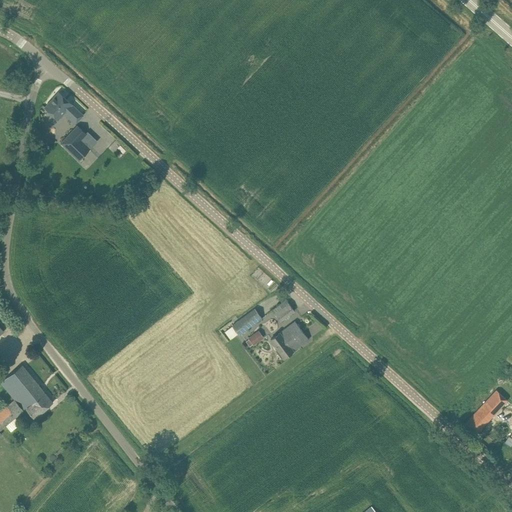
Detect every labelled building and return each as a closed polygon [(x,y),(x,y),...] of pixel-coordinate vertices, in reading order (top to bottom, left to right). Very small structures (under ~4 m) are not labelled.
[(44,107),(58,119),(63,113),(75,124),(83,115),(71,104),(72,104),(58,92),(44,107)] [(67,137),(61,143),(78,161),(90,149),(80,140),(86,134),(77,126),(67,137)] [(37,142),(36,155),(46,155),(47,143),(45,143),(46,129),(38,128),(37,142)] [(281,321),(286,317),(294,311),(286,300),(273,310),(281,321)] [(232,326),(225,332),(230,339),(238,334),(239,335),(261,318),(255,309),(232,326)] [(228,326),(233,322),(230,317),(225,321),(228,326)] [(295,321),(270,340),(280,352),(278,354),(281,358),(284,358),(309,339),(295,321)] [(248,338),(249,339),(246,341),(250,346),(253,344),(254,345),(264,338),(259,330),(248,338)] [(22,365),(14,371),(0,382),(14,400),(4,408),(0,411),(0,435),(1,434),(0,432),(0,430),(26,408),(34,418),(45,409),(53,403),(22,365)] [(476,433),(483,425),(506,401),(496,391),(472,416),(466,424),(476,433)]
